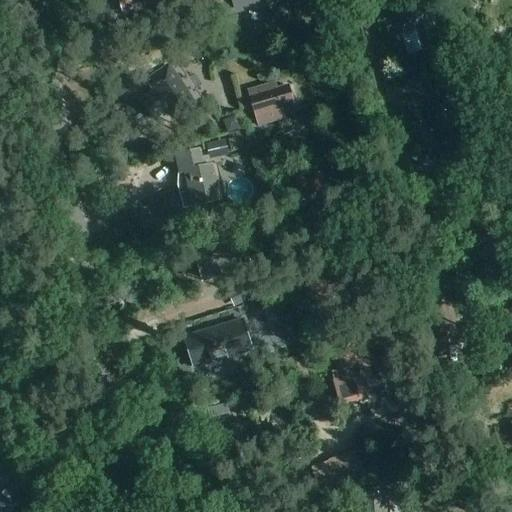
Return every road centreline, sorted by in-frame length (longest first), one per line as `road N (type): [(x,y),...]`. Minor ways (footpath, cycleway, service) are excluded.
road 1 (track): [(360,0),(511,511)]
road 2 (unclassified): [(126,511),(39,0)]
road 3 (track): [(326,511),(278,392),(262,318)]
